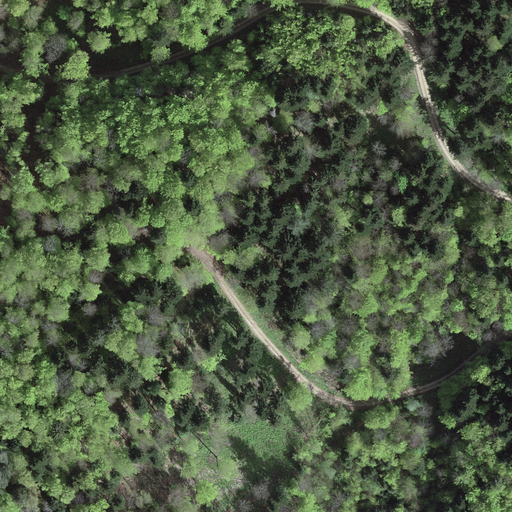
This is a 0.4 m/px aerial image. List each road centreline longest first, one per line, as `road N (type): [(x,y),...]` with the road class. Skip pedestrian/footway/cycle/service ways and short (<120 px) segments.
road 1 (track): [(0,220),(163,232),(207,247),(305,384),(345,401),(431,384),(511,329)]
road 2 (track): [(291,0),(184,52),(100,75),(56,78),(0,67)]
road 3 (track): [(511,198),(475,182),(444,146),(406,28),(329,0)]
